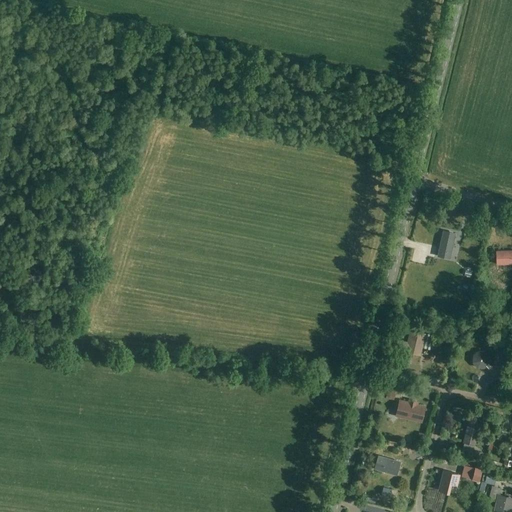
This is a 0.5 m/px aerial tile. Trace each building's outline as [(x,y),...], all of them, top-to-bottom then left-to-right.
[(438,256),(450,258),(455,234),(443,231),(438,256)] [(511,250),(497,251),(497,264),(511,263),(511,250)] [(499,284),(508,286),(511,272),(502,270),(499,284)] [(400,350),(406,351),(420,355),(425,334),(411,330),(408,343),(402,342),(400,350)] [(485,352),(478,352),(473,356),(473,363),(478,367),(484,368),(486,366),(489,369),(493,365),(493,355),(490,351),(487,354),(485,352)] [(394,393),(388,391),(386,397),(392,399),(394,393)] [(420,421),(423,407),(417,406),(401,402),(397,415),(420,421)] [(463,442),(475,445),(480,423),(469,420),(463,442)] [(397,474),(400,462),(377,456),(374,468),(397,474)] [(452,486),(453,484),(457,485),(460,474),(444,470),(440,490),(448,492),(449,485),(452,486)] [(490,485),(485,494),(490,497),(495,487),(490,485)] [(494,511),(511,511),(511,508),(511,498),(498,495),(494,511)]
